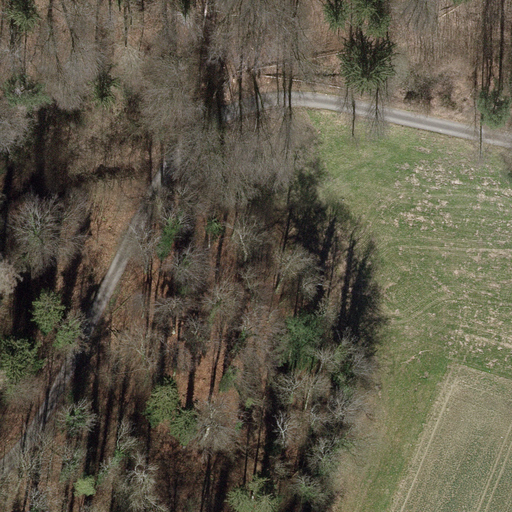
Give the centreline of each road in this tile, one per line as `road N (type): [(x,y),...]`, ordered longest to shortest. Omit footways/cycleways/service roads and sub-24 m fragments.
road 1 (unclassified): [(511,136),(272,93),(207,118),(165,163),(49,412),(0,472)]
road 2 (unclassified): [(368,511),(425,358)]
